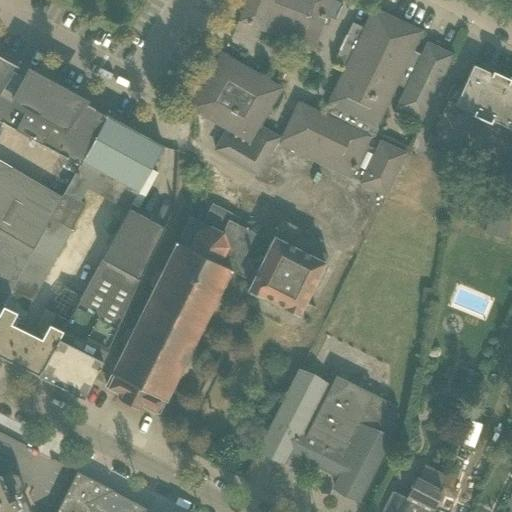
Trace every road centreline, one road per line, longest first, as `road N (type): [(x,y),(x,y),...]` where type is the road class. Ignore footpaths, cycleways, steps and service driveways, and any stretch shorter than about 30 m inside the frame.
road 1 (residential): [(235,511),(0,392)]
road 2 (residential): [(183,0),(134,85),(14,20),(11,0)]
